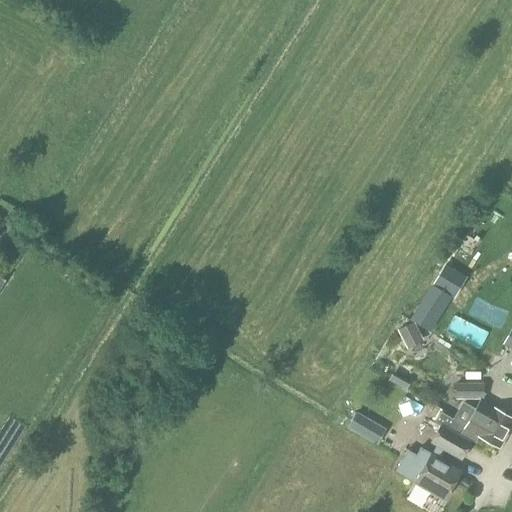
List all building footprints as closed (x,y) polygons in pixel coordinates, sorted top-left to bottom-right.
[(444,265),(432,284),(433,285),(450,295),(451,296),(453,297),(465,278),(444,265)] [(433,285),(412,319),(428,330),(450,295),(433,285)] [(511,305),(511,291),(503,287),(497,297),(511,305)] [(411,349),(424,342),(414,323),(401,330),(411,349)] [(456,396),(483,395),(483,383),(456,384),(456,396)] [(499,448),(511,423),(511,419),(479,403),(462,435),(475,441),(477,436),(499,448)] [(360,431),(366,420),(356,415),(349,426),(360,431)] [(459,454),(466,440),(443,428),(436,440),(459,454)] [(444,500),(461,470),(420,448),(412,463),(423,469),(414,484),(444,500)]
